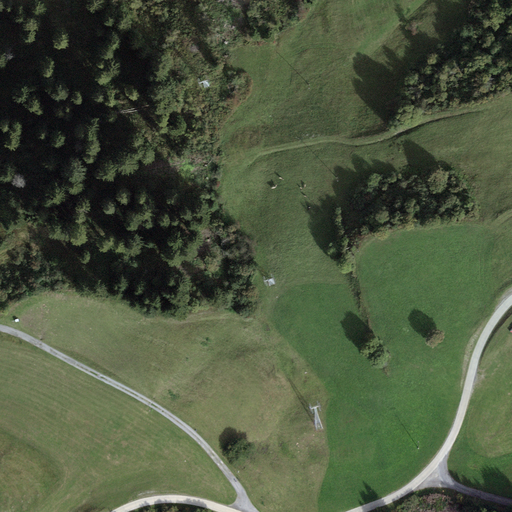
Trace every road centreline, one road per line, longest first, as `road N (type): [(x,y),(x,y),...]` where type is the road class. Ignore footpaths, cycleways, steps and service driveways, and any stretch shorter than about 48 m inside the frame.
road 1 (track): [(0,328),(176,421),(229,473),(245,511)]
road 2 (unclassified): [(511,300),(484,336),(457,427),(431,469),(358,511)]
